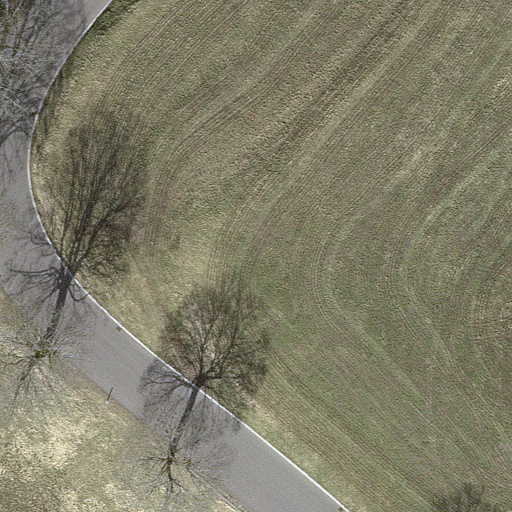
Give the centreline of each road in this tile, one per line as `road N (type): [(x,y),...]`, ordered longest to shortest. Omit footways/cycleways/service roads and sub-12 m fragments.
road 1 (tertiary): [(0,173),(21,248),(69,327),(281,511)]
road 2 (tertiary): [(67,0),(43,30),(0,118)]
